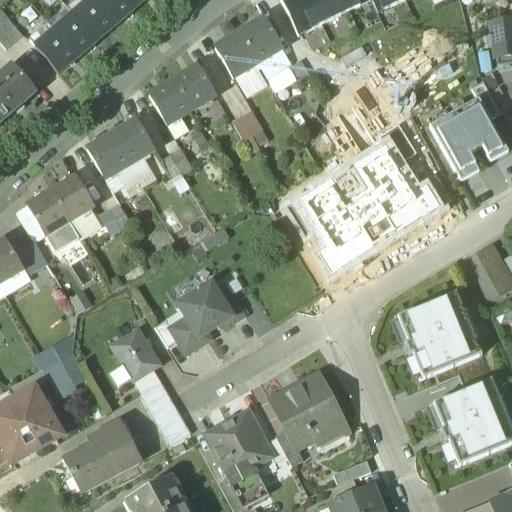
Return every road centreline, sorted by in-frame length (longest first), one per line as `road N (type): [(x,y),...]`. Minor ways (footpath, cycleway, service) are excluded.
road 1 (residential): [(0,186),(212,14)]
road 2 (residential): [(420,511),(346,307)]
road 3 (residential): [(346,307),(511,214)]
road 4 (residential): [(346,307),(196,388)]
